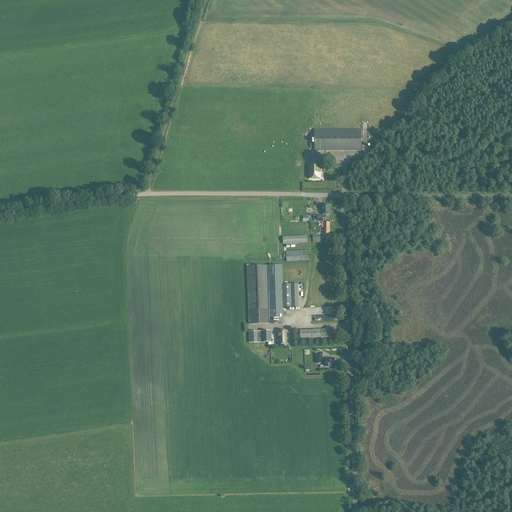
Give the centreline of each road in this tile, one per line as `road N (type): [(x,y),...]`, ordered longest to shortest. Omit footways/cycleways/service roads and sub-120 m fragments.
road 1 (unclassified): [(355,511),(342,195)]
road 2 (track): [(290,193),(146,193),(0,214)]
road 3 (track): [(205,0),(146,193)]
road 4 (track): [(343,195),(346,161),(372,147),(461,45)]
road 5 (unclassified): [(511,196),(342,195)]
